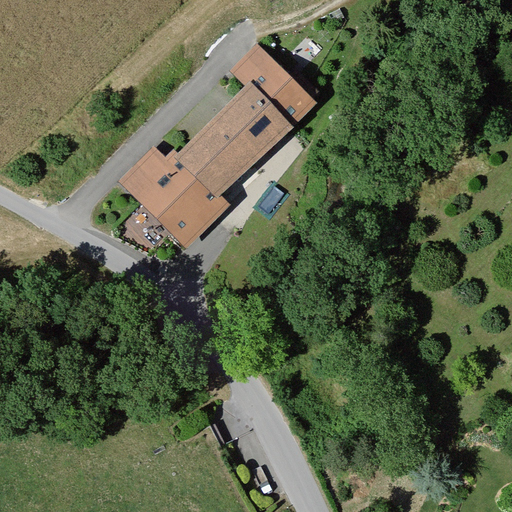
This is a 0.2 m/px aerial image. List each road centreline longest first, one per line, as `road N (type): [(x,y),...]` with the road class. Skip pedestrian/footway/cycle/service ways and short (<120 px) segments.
road 1 (unclassified): [(0,195),(188,304),(239,358),(308,511)]
road 2 (unknown): [(188,304),(216,262),(353,111)]
